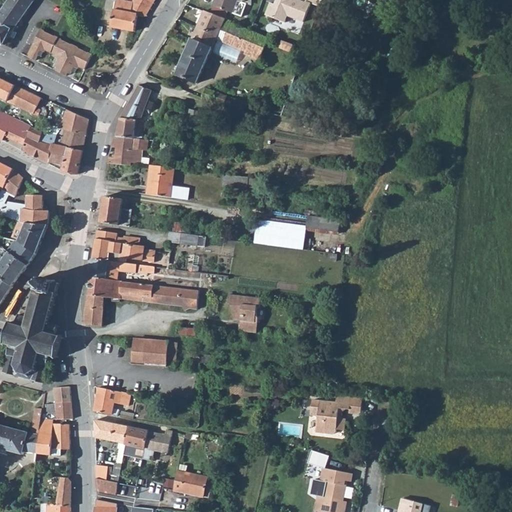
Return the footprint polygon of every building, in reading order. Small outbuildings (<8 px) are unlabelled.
[(0,43),(4,45),(9,36),(14,38),(17,33),(13,31),(34,0),(9,0),(0,14),(0,43)] [(111,27),(135,31),(138,15),(145,17),(155,0),(133,0),(133,2),(121,0),(117,0),(116,1),(115,10),(114,10),(111,27)] [(215,0),(213,6),(242,17),(247,4),(237,1),(237,0),(215,0)] [(311,3),(320,7),(322,0),(306,0),(305,3),(299,0),(276,0),(275,4),(271,3),(266,15),(285,23),(288,16),(304,22),(311,3)] [(192,40),(213,49),(217,39),(225,19),(204,11),(192,40)] [(217,39),(246,51),(244,54),(260,60),(268,39),(230,24),(231,22),(229,21),(229,20),(225,19),(217,39)] [(33,59),(36,61),(41,50),(44,52),(46,50),(57,55),(55,58),(59,60),(56,67),(58,68),(57,71),(67,76),(68,73),(71,74),(74,67),(78,69),(79,67),(85,70),(92,55),(41,30),(28,57),(33,59)] [(177,74),(198,84),(213,49),(192,40),(177,74)] [(282,40),(279,47),(291,52),(294,45),(282,40)] [(399,66),(405,52),(397,49),(391,62),(394,64),(394,66),(397,68),(398,65),(399,66)] [(0,97),(39,116),(42,110),(38,108),(42,99),(0,77),(0,97)] [(121,118),(141,121),(146,109),(153,112),(160,93),(139,85),(121,118)] [(203,98),(225,104),(227,96),(206,89),(203,98)] [(225,104),(243,108),(245,102),(227,96),(225,104)] [(64,130),(87,135),(90,120),(89,119),(66,108),(61,130),(64,130)] [(141,121),(146,122),(149,122),(153,112),(146,109),(141,121)] [(187,124),(197,126),(201,112),(190,110),(187,124)] [(0,138),(3,140),(5,136),(7,131),(28,140),(26,145),(24,152),(49,164),(50,162),(54,145),(50,144),(53,134),(32,127),(0,111),(0,138)] [(118,136),(134,138),(136,130),(144,131),(146,122),(141,121),(121,118),(119,127),(118,136)] [(60,146),(68,148),(83,151),(87,135),(64,130),(61,140),(60,146)] [(134,138),(143,139),(144,131),(136,130),(134,138)] [(5,136),(26,145),(28,140),(7,131),(5,136)] [(50,162),(64,165),(68,148),(60,146),(61,140),(56,139),(57,135),(53,134),(50,144),(54,145),(50,162)] [(112,147),(117,148),(143,151),(147,151),(148,140),(143,139),(134,138),(118,136),(115,137),(112,147)] [(63,171),(78,174),(83,151),(68,148),(64,165),(63,171)] [(108,163),(132,166),(132,163),(142,164),(143,151),(117,148),(116,158),(109,157),(108,163)] [(0,188),(3,190),(13,169),(0,162),(0,188)] [(149,195),(172,197),(172,189),(175,168),(152,165),(149,195)] [(3,191),(16,197),(24,179),(13,169),(3,190),(3,191)] [(222,186),(240,188),(242,176),(224,174),(222,186)] [(240,188),(247,189),(248,187),(257,188),(258,178),(242,176),(240,188)] [(172,197),(189,200),(190,188),(177,187),(177,190),(172,189),(172,197)] [(0,214),(20,222),(30,225),(49,226),(50,211),(44,211),(44,197),(44,196),(43,196),(28,196),(28,205),(9,202),(7,205),(1,204),(2,201),(0,199),(0,214)] [(100,213),(103,213),(101,223),(130,227),(132,210),(122,209),(124,199),(105,197),(103,208),(100,207),(100,213)] [(307,227),(339,231),(341,220),(309,216),(307,226),(307,227)] [(185,231),(186,221),(176,220),(175,230),(185,231)] [(255,243),(304,250),(307,227),(307,226),(258,220),(255,243)] [(20,222),(13,240),(16,241),(37,254),(49,226),(30,225),(20,222)] [(96,238),(117,241),(118,237),(118,233),(98,230),(96,238)] [(168,243),(198,246),(199,236),(170,232),(168,243)] [(93,259),(122,262),(122,257),(154,262),(156,251),(145,250),(145,246),(140,246),(141,239),(134,238),(133,244),(124,243),(125,238),(118,237),(117,241),(96,238),(93,259)] [(37,254),(16,241),(8,251),(29,266),(37,254)] [(5,253),(0,259),(0,276),(14,287),(29,266),(8,251),(8,252),(6,251),(5,253)] [(91,277),(118,280),(120,271),(148,276),(149,271),(151,271),(152,266),(122,262),(93,259),(91,277)] [(0,297),(5,301),(14,287),(0,276),(0,297)] [(89,295),(105,298),(121,299),(121,295),(155,300),(155,285),(123,282),(123,281),(118,280),(91,277),(89,295)] [(4,342),(3,343),(5,344),(4,345),(6,346),(7,344),(11,345),(9,353),(8,353),(7,355),(8,355),(4,372),(4,373),(43,383),(44,383),(48,366),(49,366),(49,364),(48,364),(50,356),(55,357),(54,359),(56,359),(56,357),(58,358),(58,356),(57,356),(61,338),(63,339),(63,337),(62,337),(62,335),(60,335),(60,336),(56,335),(58,327),(59,327),(59,326),(58,326),(59,324),(57,324),(57,326),(49,324),(51,316),(53,316),(53,314),(51,314),(53,306),(55,306),(55,305),(54,304),(56,296),(57,297),(57,296),(58,296),(58,294),(57,294),(59,283),(55,283),(55,281),(54,281),(53,281),(52,281),(52,282),(46,280),(45,279),(45,278),(44,278),(43,279),(39,278),(36,288),(34,288),(34,290),(35,290),(35,291),(33,299),(32,298),(31,300),(33,301),(31,309),(29,308),(29,310),(30,310),(28,318),(20,316),(21,315),(19,314),(19,315),(18,315),(18,316),(19,317),(16,325),(12,324),(12,322),(11,322),(10,323),(9,323),(8,324),(10,325),(5,342),(4,342)] [(121,299),(173,305),(175,288),(155,285),(155,300),(121,295),(121,299)] [(173,305),(183,306),(185,311),(191,309),(198,310),(200,291),(175,288),(173,305)] [(230,294),(229,304),(231,304),(233,315),(241,316),(241,321),(259,323),(259,319),(257,315),(258,307),(260,308),(261,298),(230,294)] [(86,325),(103,327),(105,309),(105,307),(105,298),(89,295),(87,309),(86,325)] [(240,331),(257,333),(259,323),(241,321),(240,331)] [(135,339),(133,364),(145,365),(147,340),(135,339)] [(145,365),(168,367),(169,342),(147,340),(145,365)] [(168,367),(176,367),(178,343),(169,342),(168,367)] [(192,369),(200,369),(200,363),(205,363),(206,357),(192,356),(192,369)] [(55,392),(56,404),(72,402),(70,387),(55,388),(55,392)] [(99,387),(95,411),(118,416),(120,410),(113,409),(115,403),(129,406),(132,394),(127,393),(122,392),(99,387)] [(337,395),(336,402),(313,400),(311,415),(318,416),(317,432),(334,434),(337,431),(337,430),(345,430),(346,419),(342,418),(342,412),(347,409),(349,409),(352,413),(359,414),(362,412),(363,398),(351,396),(337,395)] [(57,413),(57,420),(73,419),(72,402),(56,404),(43,405),(43,409),(43,414),(57,413)] [(38,453),(42,419),(43,414),(43,409),(36,408),(32,433),(0,424),(0,448),(24,454),(24,452),(38,453)] [(37,463),(40,464),(42,454),(52,455),(53,449),(71,450),(70,424),(54,424),(54,419),(42,419),(38,453),(37,463)] [(95,420),(96,438),(120,443),(119,448),(120,449),(118,463),(122,464),(124,455),(129,427),(95,420)] [(129,427),(124,455),(143,459),(146,448),(145,448),(149,431),(129,427)] [(155,450),(169,453),(172,436),(173,431),(167,430),(166,434),(149,431),(145,448),(146,448),(143,459),(153,461),(155,450)] [(96,465),(97,479),(108,481),(109,472),(112,472),(113,467),(109,467),(96,465)] [(317,500),(315,511),(319,511),(345,511),(347,502),(344,501),(347,481),(351,482),(353,474),(324,468),(321,480),(327,481),(324,497),(324,502),(317,500)] [(175,491),(204,497),(209,478),(179,471),(175,491)] [(58,505),(71,507),(72,481),(68,478),(62,477),(58,505)] [(97,479),(97,491),(117,495),(119,482),(108,481),(97,479)] [(420,511),(423,504),(400,499),(396,511),(420,511)] [(96,511),(117,511),(118,504),(97,500),(96,511)]
